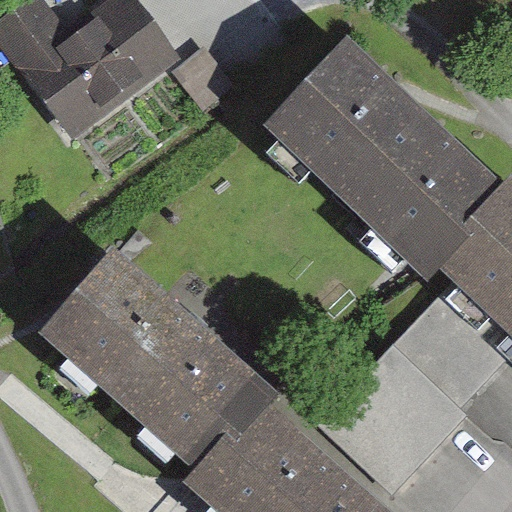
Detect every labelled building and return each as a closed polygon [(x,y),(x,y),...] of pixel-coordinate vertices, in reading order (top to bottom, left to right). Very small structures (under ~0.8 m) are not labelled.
[(132,0),(73,40),(46,0),(37,0),(0,25),(0,28),(82,148),(183,79),(209,117),(247,91),(185,0),(132,0)] [(506,198),(501,193),(344,45),(270,124),(432,277),(444,264),(506,198)] [(511,185),(510,184),(501,193),(506,198),(444,264),(461,281),(511,328),(511,185)] [(260,407),(263,409),(272,399),(112,259),(47,334),(202,468),(204,470),(260,407)] [(511,360),(511,328),(461,281),(323,427),(389,489),(511,360)] [(380,511),(263,409),(260,407),(204,470),(202,468),(191,480),(228,511),(380,511)]
